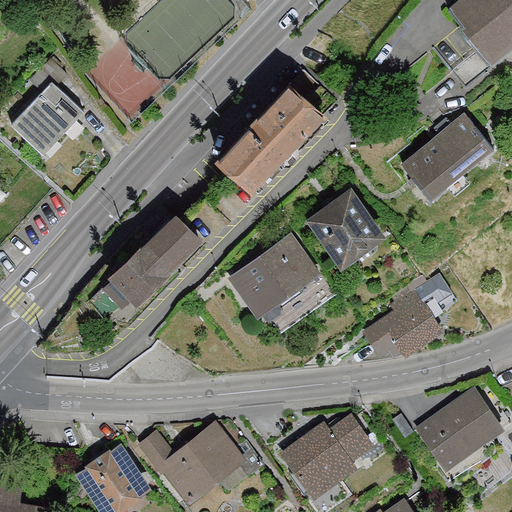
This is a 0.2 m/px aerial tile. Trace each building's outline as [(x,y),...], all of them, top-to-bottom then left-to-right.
[(511,0),(444,0),(489,56),(511,37),(511,0)] [(88,117),(48,78),(7,120),(47,159),(88,117)] [(320,124),(278,86),(213,156),(255,194),(320,124)] [(495,153),(465,115),(403,162),(432,200),(495,153)] [(384,230),(352,186),(308,217),(340,261),(384,230)] [(165,204),(93,283),(131,317),(203,238),(165,204)] [(316,270),(289,233),(231,274),(257,312),(316,270)] [(395,312),(365,331),(380,355),(395,345),(402,356),(441,331),(423,303),(438,293),(429,279),(390,304),(395,312)] [(501,423),(473,386),(415,429),(442,466),(501,423)] [(183,503),(247,457),(217,415),(171,448),(156,427),(138,440),(183,503)] [(368,444),(348,417),(328,432),(321,422),(281,451),(313,496),(357,464),(352,456),(368,444)] [(102,511),(107,511),(145,487),(114,441),(73,469),(102,511)] [(0,479),(0,511),(39,511),(42,499),(17,496),(19,482),(0,479)] [(412,511),(404,499),(381,511),(412,511)]
